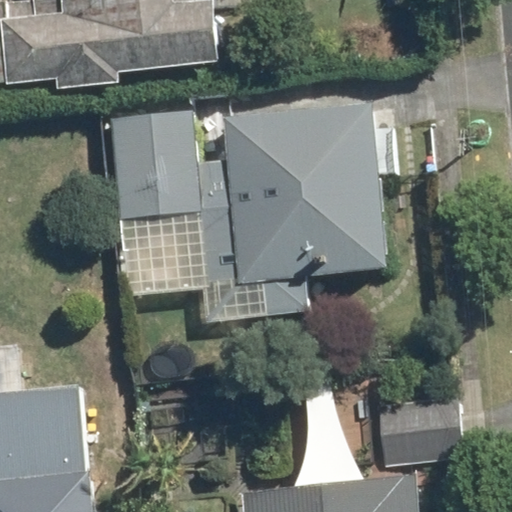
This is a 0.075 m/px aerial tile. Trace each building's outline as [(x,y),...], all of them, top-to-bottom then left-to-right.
[(34,0),(0,3),(0,88),(64,82),(64,93),(129,88),(129,76),(229,66),(223,2),(200,4),(199,0),(34,0)] [(197,112),(107,121),(121,239),(200,232),(207,324),(316,312),(311,282),(397,274),(379,102),(224,117),(229,160),(203,162),(197,112)] [(465,398),(380,406),(385,465),(470,457),(465,398)] [(15,479),(0,480),(0,511),(102,511),(92,427),(11,433),(15,479)] [(425,511),(421,474),(244,495),(246,511),(425,511)]
